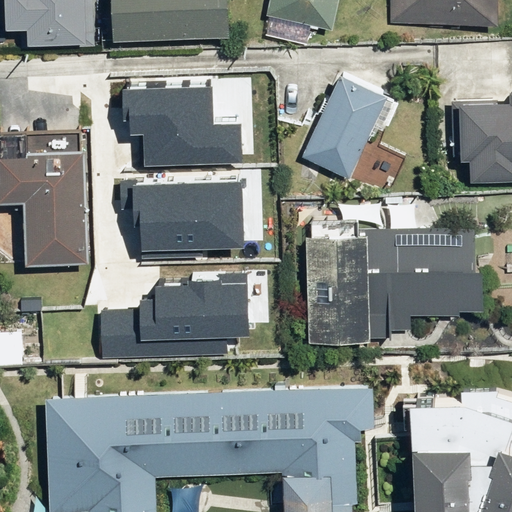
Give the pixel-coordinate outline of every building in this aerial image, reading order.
[(97,30),(96,0),(14,0),(15,14),(38,14),(38,30),(97,30)] [(242,0),(117,0),(118,30),(243,26),(242,0)] [(275,0),(274,9),(341,22),(344,0),(275,0)] [(395,0),(394,17),(509,12),(508,0),(395,0)] [(392,123),(411,82),(354,56),(312,150),(358,171),(382,119),(392,123)] [(511,87),(468,89),(470,148),(480,148),(481,173),(511,171),(511,87)] [(90,137),(6,137),(6,190),(37,190),(37,251),(97,251),(97,137),(90,137)] [(201,207),(139,205),(137,296),(219,298),(220,264),(232,264),(231,316),(209,316),(208,344),(268,345),(270,246),(235,245),(235,233),(200,232),(201,207)] [(483,220),(301,228),(306,334),(416,329),(415,303),(487,300),(483,220)] [(124,324),(84,324),(84,358),(124,358),(124,324)] [(31,328),(0,327),(0,360),(30,361),(31,328)] [(2,511),(0,455),(0,511),(358,511),(358,507),(368,506),(363,430),(388,423),(388,375),(54,387),(60,502),(96,501),(96,511),(2,511)] [(433,511),(511,511),(511,381),(490,376),(430,383),(433,511)]
